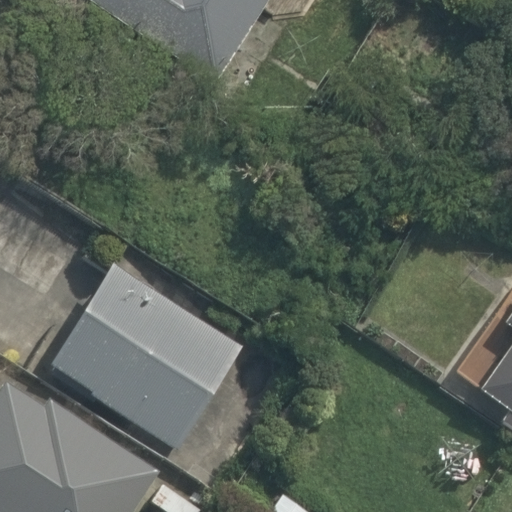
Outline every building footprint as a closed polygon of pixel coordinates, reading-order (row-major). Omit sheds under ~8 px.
[(263,0),(81,0),(212,83),(263,0)] [(112,264),(45,372),(172,451),(239,342),(112,264)] [(511,296),(455,386),(498,413),(490,426),(511,439),(511,296)] [(125,511),(149,474),(0,379),(0,511),(125,511)] [(308,511),(275,488),(258,511),(308,511)]
